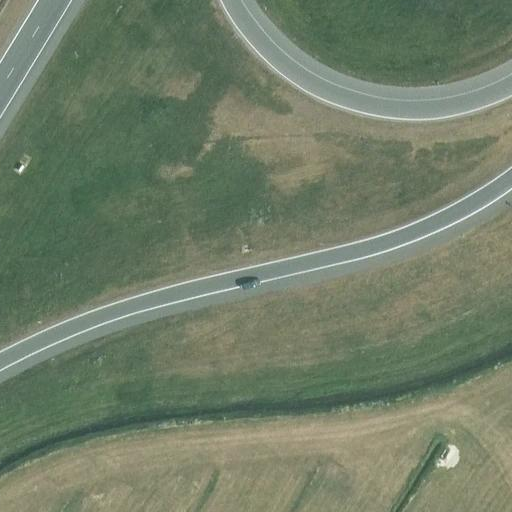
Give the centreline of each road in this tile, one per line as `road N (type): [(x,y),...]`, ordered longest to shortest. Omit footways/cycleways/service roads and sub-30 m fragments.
road 1 (motorway): [(0,366),(126,312),(370,248),(472,207),(511,178)]
road 2 (motorway): [(511,88),(467,107),(405,113),(328,97),(276,64),(229,0)]
